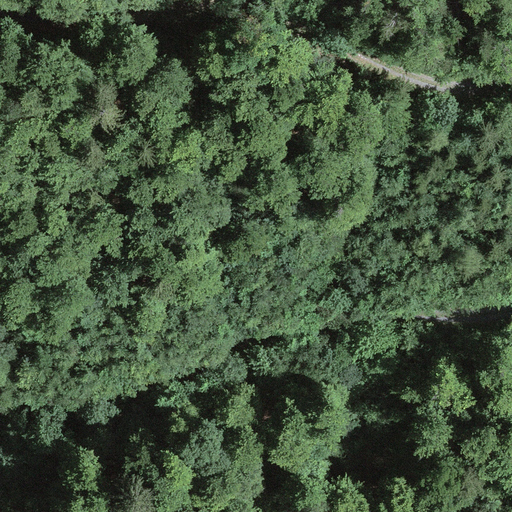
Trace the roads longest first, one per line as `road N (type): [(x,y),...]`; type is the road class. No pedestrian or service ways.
road 1 (track): [(511,80),(461,91),(341,43),(294,13),(225,3),(162,4),(104,20),(0,9)]
road 2 (track): [(0,404),(137,386),(210,358),(267,323),(335,307),(450,319),(511,309)]
